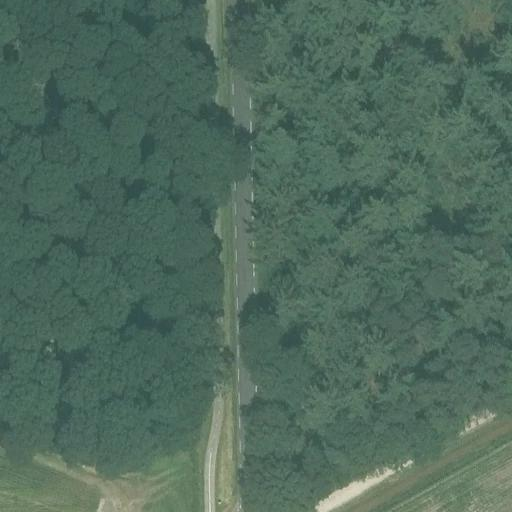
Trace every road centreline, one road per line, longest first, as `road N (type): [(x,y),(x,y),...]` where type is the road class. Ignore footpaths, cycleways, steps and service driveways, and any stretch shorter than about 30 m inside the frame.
road 1 (tertiary): [(248,511),(237,0)]
road 2 (track): [(511,399),(310,511)]
road 3 (track): [(0,441),(91,475),(108,511)]
